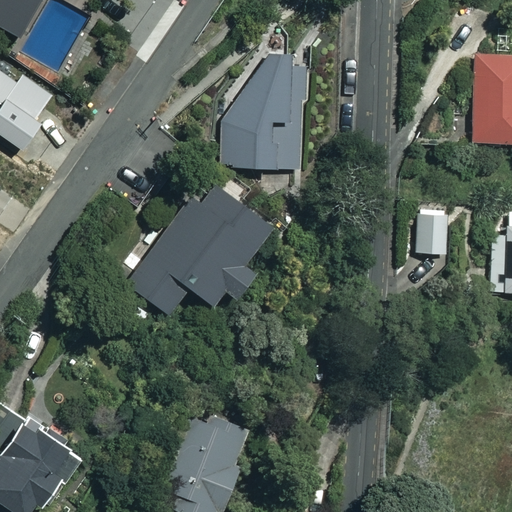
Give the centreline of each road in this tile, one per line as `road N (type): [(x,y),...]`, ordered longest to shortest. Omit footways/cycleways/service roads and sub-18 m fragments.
road 1 (residential): [(375,0),(355,511)]
road 2 (residential): [(0,296),(204,0)]
